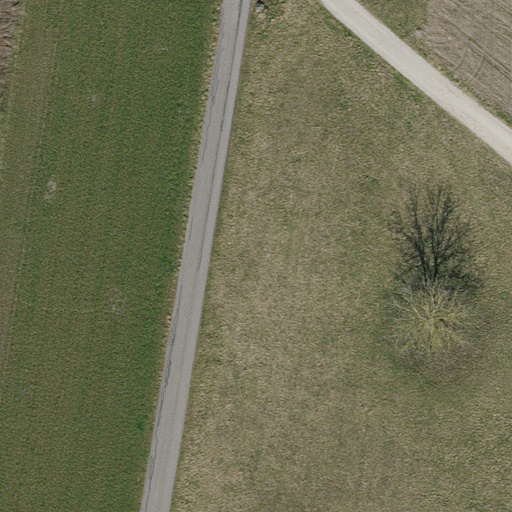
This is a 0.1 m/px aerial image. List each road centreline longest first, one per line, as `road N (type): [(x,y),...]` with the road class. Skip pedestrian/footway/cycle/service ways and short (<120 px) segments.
road 1 (residential): [(231,0),(155,511)]
road 2 (track): [(335,0),(511,141)]
